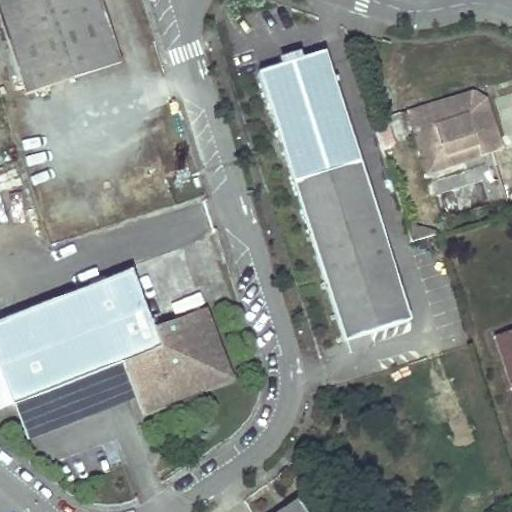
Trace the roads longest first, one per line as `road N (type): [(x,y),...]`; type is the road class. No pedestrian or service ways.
road 1 (unclassified): [(192,0),(191,48),(291,376),(278,427),(258,454),(172,511)]
road 2 (unclassified): [(372,0),(414,10),(479,2),(511,9)]
